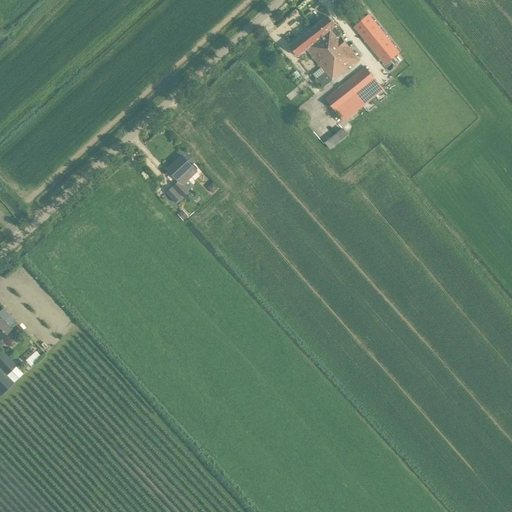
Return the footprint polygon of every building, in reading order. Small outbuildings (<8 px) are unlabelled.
[(398,52),(368,15),(354,27),(384,64),(398,52)] [(332,55),(343,70),(358,58),(339,35),(341,34),(327,16),(313,27),(321,37),(320,38),(333,54),(332,55)] [(321,37),(313,27),(290,45),(298,56),(306,49),(324,72),(316,78),(322,86),(343,70),(332,55),(333,54),(320,38),(321,37)] [(343,121),(382,89),(364,67),(325,99),(343,121)] [(330,149),(348,135),(343,128),(325,143),(330,149)] [(194,165),(192,166),(182,156),(167,169),(178,181),(166,193),(175,203),(191,188),(185,182),(191,177),(196,172),(197,168),(194,165)] [(210,185),(209,190),(213,193),(219,188),(213,182),(210,185)] [(189,216),(183,209),(177,214),(184,221),(189,216)] [(0,347),(6,342),(2,337),(17,324),(3,308),(0,310),(0,317),(0,318),(0,317),(0,347)] [(30,364),(40,356),(36,350),(26,358),(30,364)] [(5,375),(15,366),(3,353),(0,355),(0,395),(13,383),(5,375)]
